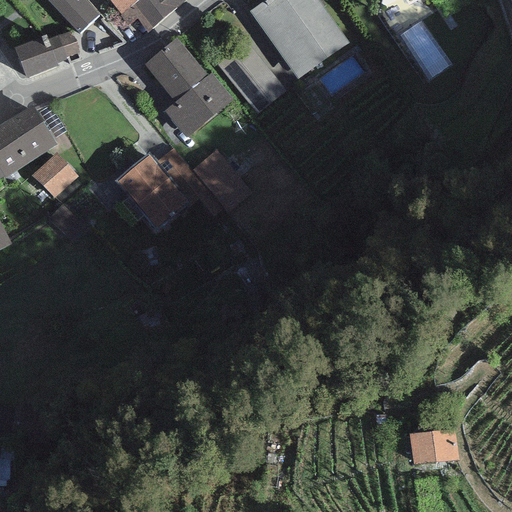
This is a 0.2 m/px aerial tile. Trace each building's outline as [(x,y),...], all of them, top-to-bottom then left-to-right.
[(45,0),(79,36),(99,17),(82,0),(45,0)] [(167,0),(104,0),(128,29),(137,21),(147,35),(176,12),(167,0)] [(167,0),(176,12),(190,0),(167,0)] [(317,0),(272,0),(251,16),(299,84),(351,48),(317,0)] [(402,0),(407,9),(424,0),(402,0)] [(46,41),(15,54),(26,82),(59,70),(56,66),(79,57),(71,34),(47,44),(46,41)] [(176,42),(142,69),(172,106),(163,115),(185,143),(233,103),(211,77),(207,80),(176,42)] [(263,116),(289,91),(253,54),(227,79),(263,116)] [(32,110),(0,130),(0,174),(5,181),(5,182),(57,148),(32,110)] [(173,151),(156,165),(190,207),(208,192),(173,151)] [(56,156),(32,179),(54,202),(78,180),(56,156)] [(149,158),(116,187),(128,200),(116,210),(132,227),(142,220),(156,237),(190,207),(156,165),(149,158)] [(0,253),(11,248),(0,226),(0,253)] [(150,295),(128,310),(146,337),(168,322),(150,295)] [(0,408),(0,449),(55,449),(55,420),(1,420),(1,409),(0,408)] [(417,433),(420,463),(457,459),(453,429),(417,433)]
